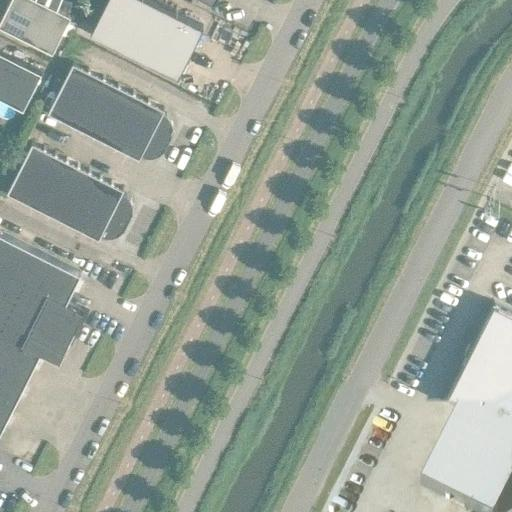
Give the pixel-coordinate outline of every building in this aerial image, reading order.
[(7,0),(0,15),(0,23),(51,49),(69,13),(66,12),(56,7),(42,0),(7,0)] [(66,0),(59,0),(56,7),(66,12),(71,2),(66,0)] [(103,0),(89,28),(177,72),(202,22),(158,0),(103,0)] [(0,95),(21,106),(40,69),(0,49),(0,95)] [(162,109),(164,106),(71,59),(46,110),(138,156),(140,153),(143,154),(151,155),(157,153),(163,148),(165,144),(163,143),(167,134),(170,135),(172,131),(172,124),(170,117),(165,111),(162,109)] [(16,169),(5,190),(21,198),(36,206),(51,213),(67,221),(82,229),(97,237),(99,233),(103,235),(110,235),(117,233),(123,228),(125,224),(122,223),(127,214),(129,215),(131,211),(131,204),(129,197),(125,192),(121,190),(123,186),(111,180),(100,174),(88,168),(77,163),(65,157),(54,151),(42,145),(31,139),(16,169)] [(58,357),(83,307),(65,298),(80,269),(0,228),(0,426),(40,347),(58,357)] [(443,399),(460,408),(420,488),(468,511),(498,511),(511,484),(511,309),(493,300),(443,399)]
